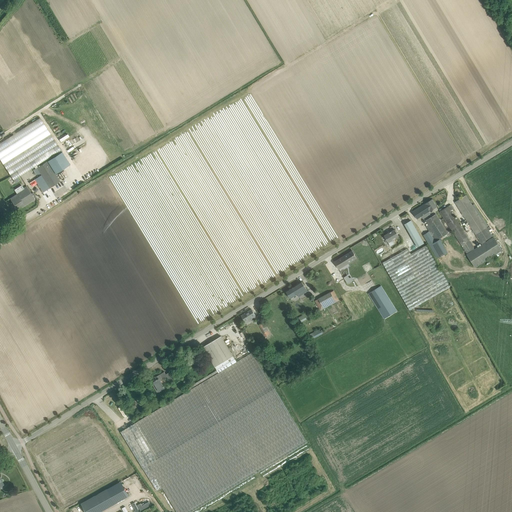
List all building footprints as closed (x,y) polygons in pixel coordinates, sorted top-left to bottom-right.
[(40,118),(0,143),(0,157),(14,180),(61,150),(40,118)] [(60,181),(55,174),(70,164),(62,152),(37,167),(50,188),(60,181)] [(36,196),(34,193),(32,194),(27,186),(16,193),(17,194),(10,198),(16,208),(23,204),(24,206),(35,199),(34,197),(36,196)] [(455,202),(481,243),(486,241),(495,235),(489,226),(487,224),(474,204),(473,205),(466,195),(455,202)] [(425,203),(412,212),(415,216),(417,219),(422,216),(423,219),(427,216),(429,215),(428,212),(429,212),(430,211),(433,209),(437,207),(432,199),(425,203)] [(451,211),(453,209),(451,205),(440,211),(466,252),(473,247),(474,247),(451,211)] [(426,226),(432,235),(425,239),(430,245),(437,258),(447,252),(439,238),(447,233),(442,225),(436,214),(426,220),(429,224),(426,226)] [(411,222),(405,225),(417,248),(424,244),(411,222)] [(392,240),(398,236),(395,230),(392,232),(392,231),(384,236),(391,246),(395,244),(392,240)] [(466,252),(467,254),(475,267),(502,250),(494,237),(486,242),(486,241),(481,243),(482,244),(474,249),(473,247),(466,252)] [(409,247),(383,263),(410,310),(451,287),(426,243),(412,251),(409,247)] [(334,262),(339,269),(357,258),(352,251),(334,262)] [(299,297),(307,291),(301,281),(286,291),(290,298),(297,294),(299,297)] [(370,293),(369,294),(385,320),(397,312),(381,286),(373,291),(370,293)] [(315,301),(321,310),(339,300),(334,291),(315,301)] [(256,317),(252,309),(241,316),(245,322),(248,319),(249,321),(256,317)] [(270,334),(263,322),(265,321),(261,314),(258,316),(262,323),(259,325),(266,336),(270,334)] [(299,318),(301,322),(308,318),(306,314),(299,318)] [(309,335),(311,339),(322,334),(320,329),(309,335)] [(218,373),(121,432),(156,491),(162,488),(176,511),(191,511),(307,442),(253,352),(237,362),(221,336),(203,347),(218,373)] [(170,381),(174,379),(170,372),(166,374),(164,372),(161,374),(161,375),(159,376),(159,375),(156,377),(155,376),(152,378),(154,381),(154,382),(156,385),(154,386),(157,392),(165,388),(161,381),(167,377),(170,381)] [(107,489),(81,503),(86,511),(100,511),(116,504),(107,489)] [(148,499),(137,504),(141,510),(152,505),(148,499)] [(136,511),(137,511),(140,511),(135,502),(132,504),(136,511)]
